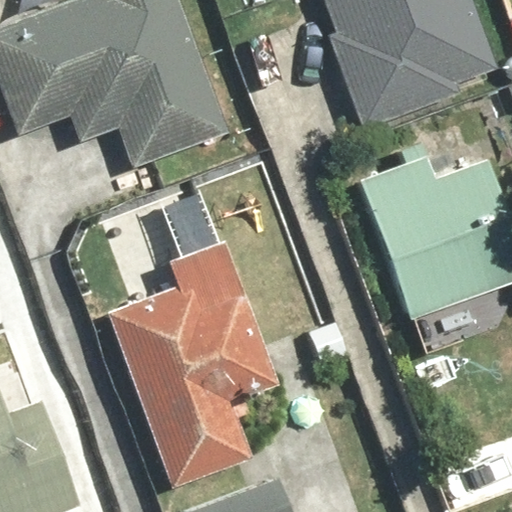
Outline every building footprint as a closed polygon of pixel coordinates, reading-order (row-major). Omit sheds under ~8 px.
[(225,140),(174,0),(4,0),(6,3),(0,4),(0,118),(10,145),(61,126),(70,150),(111,135),(126,176),(225,140)] [(316,0),(329,32),(318,36),(359,141),(501,85),(467,0),(316,0)] [(439,131),(387,149),(392,164),(354,178),(404,321),(511,283),(511,246),(480,156),(452,166),(439,131)] [(206,218),(198,196),(160,210),(168,232),(149,239),(166,286),(99,310),(162,486),(243,456),(222,401),(275,382),(214,215),(206,218)] [(50,511),(83,498),(21,350),(0,358),(0,511),(50,511)] [(287,511),(271,476),(187,511),(287,511)]
